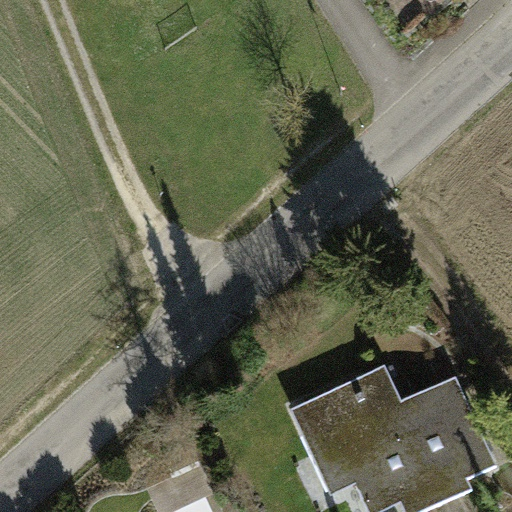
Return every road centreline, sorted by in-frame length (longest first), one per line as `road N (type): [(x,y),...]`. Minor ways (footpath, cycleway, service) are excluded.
road 1 (tertiary): [(511,34),(0,495)]
road 2 (track): [(187,322),(56,0)]
road 3 (track): [(363,168),(511,368)]
